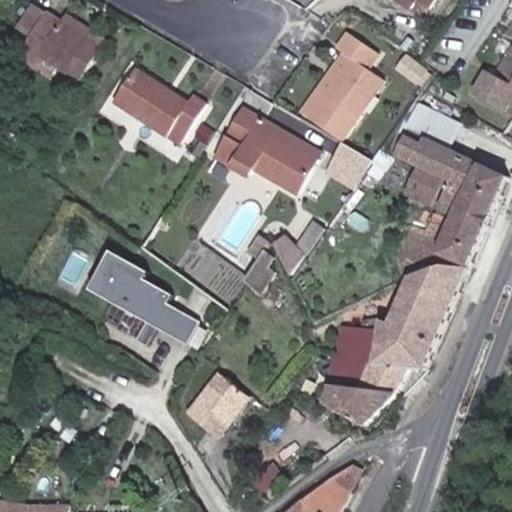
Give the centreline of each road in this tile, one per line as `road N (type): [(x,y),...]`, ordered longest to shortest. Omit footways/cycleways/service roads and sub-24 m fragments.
road 1 (residential): [(465,437),(430,430),(410,446),(377,511)]
road 2 (secondary): [(465,437),(511,311)]
